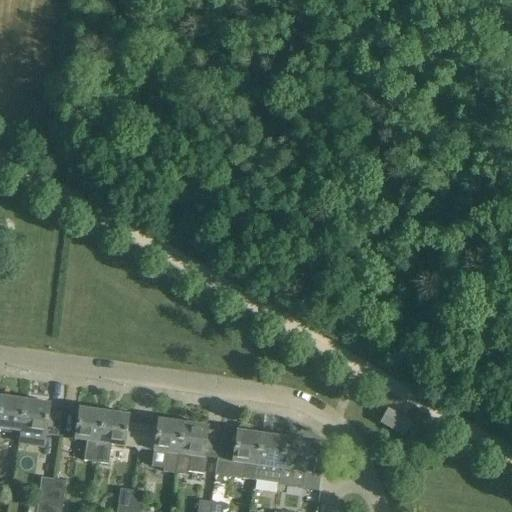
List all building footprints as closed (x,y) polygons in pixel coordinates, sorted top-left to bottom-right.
[(0,429),(20,432),(25,400),(0,397),(0,399),(0,429)] [(20,432),(18,445),(43,449),(49,404),(25,400),(20,432)] [(85,461),(96,462),(104,412),(79,408),(75,440),(88,442),(85,461)] [(380,423),(404,436),(411,422),(388,409),(380,423)] [(128,415),(104,412),(96,462),(108,464),(111,445),(123,447),(128,415)] [(158,420),(151,467),(164,469),(163,472),(175,473),(182,423),(158,420)] [(182,423),(175,473),(187,475),(188,471),(205,474),(207,458),(203,457),(206,431),(207,427),(182,423)] [(255,481),(261,434),(252,433),(252,429),(250,427),(241,425),(239,427),(238,431),(237,431),(236,435),(221,433),(217,460),(246,464),(244,479),(255,481)] [(279,484),(285,438),(261,434),(255,481),(279,484)] [(285,438),(279,484),(279,486),(303,489),(305,473),(313,475),(316,458),(307,457),(310,441),(285,438)] [(48,511),(54,480),(42,478),(36,511),(48,511)] [(61,511),(66,482),(54,480),(48,511),(61,511)] [(129,511),(132,491),(120,490),(117,511),(129,511)] [(132,491),(129,511),(141,511),(144,493),(132,491)] [(209,511),(211,502),(200,501),(197,511),(209,511)] [(209,511),(222,511),(224,504),(211,502),(209,511)]
